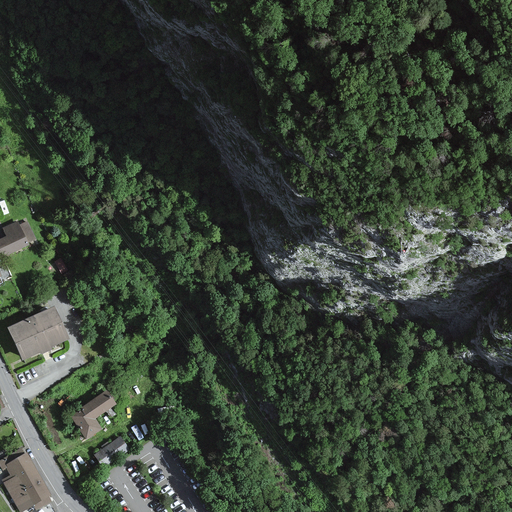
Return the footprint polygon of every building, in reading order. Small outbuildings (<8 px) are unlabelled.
[(35,238),(28,222),(20,225),(18,221),(4,228),(7,236),(0,239),(0,275),(1,275),(0,272),(0,257),(29,245),(27,242),(35,238)] [(8,326),(22,359),(67,340),(53,307),(8,326)] [(107,391),(72,415),(87,437),(101,427),(95,419),(117,404),(107,391)] [(129,449),(120,437),(96,454),(105,466),(129,449)] [(48,496),(50,494),(27,453),(19,457),(17,452),(0,461),(0,463),(3,469),(7,467),(11,475),(3,480),(21,511),(34,504),(37,509),(50,501),(48,496)]
